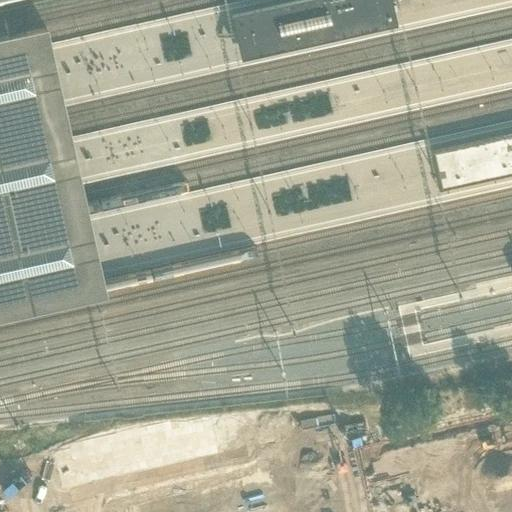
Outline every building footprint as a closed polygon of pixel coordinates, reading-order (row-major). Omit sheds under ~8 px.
[(236,36),(241,57),(395,23),(390,1),(390,0),(291,0),(231,13),(236,36)] [(46,28),(0,38),(0,320),(107,298),(105,291),(48,35),(46,28)] [(511,134),(430,153),(439,190),(511,173),(511,134)] [(511,511),(511,412),(378,444),(394,511),(511,511)] [(191,432),(61,454),(65,478),(195,456),(191,432)] [(359,511),(347,458),(102,511),(359,511)]
